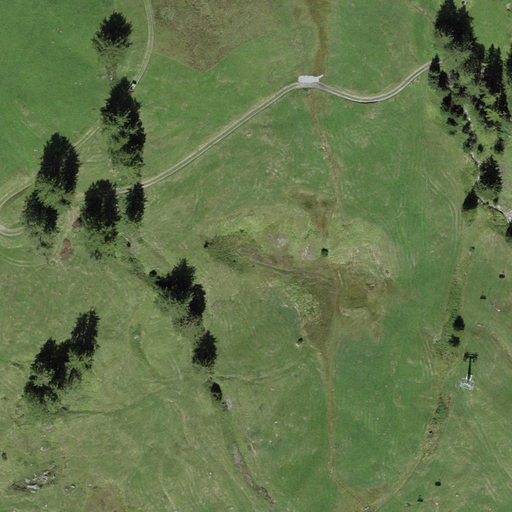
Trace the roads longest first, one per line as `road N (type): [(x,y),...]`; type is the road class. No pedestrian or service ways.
road 1 (track): [(0,233),(78,199),(139,188),(287,86),(303,82),(358,100),(378,98),(421,67),(455,57),(511,84)]
road 2 (track): [(142,0),(145,49),(110,114),(0,200)]
